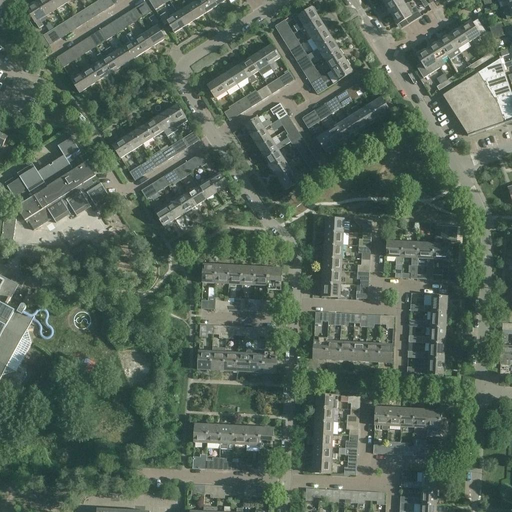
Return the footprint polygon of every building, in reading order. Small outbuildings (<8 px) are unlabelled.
[(50,0),(41,0),(38,3),(47,17),(57,11),(50,0)] [(68,4),(65,0),(50,0),(57,11),(68,4)] [(101,0),(97,3),(103,13),(114,6),(110,0),(101,0)] [(170,2),(168,0),(150,0),(149,1),(155,11),(170,2)] [(218,8),(212,0),(199,0),(198,1),(207,15),(218,8)] [(401,0),(391,0),(384,5),(391,16),(405,7),(401,0)] [(428,6),(424,0),(419,0),(425,9),(428,6)] [(198,1),(188,8),(196,21),(207,15),(198,1)] [(47,17),(38,3),(26,10),(36,24),(39,30),(44,27),(40,22),(47,17)] [(97,3),(86,9),(93,20),(103,13),(97,3)] [(146,3),(132,11),(138,22),(152,13),(146,3)] [(511,4),(508,6),(503,7),(507,19),(511,17),(511,4)] [(405,7),(391,16),(398,27),(406,21),(409,26),(421,18),(418,13),(412,17),(405,7)] [(196,21),(188,8),(177,14),(186,28),(196,21)] [(93,20),(86,9),(76,16),(82,27),(93,20)] [(301,32),(319,20),(312,9),(299,17),(297,14),(292,17),(301,32)] [(132,11),(121,18),(128,28),(138,22),(132,11)] [(186,28),(177,14),(169,19),(166,14),(159,18),(165,26),(168,24),(175,35),(186,28)] [(82,27),(76,16),(65,23),(71,33),(82,27)] [(128,28),(121,18),(110,25),(117,35),(128,28)] [(321,24),(319,20),(301,32),(304,36),(307,33),(311,40),(326,31),(328,29),(324,23),(321,24)] [(284,43),(295,36),(285,21),(275,28),(284,43)] [(471,23),(460,29),(469,44),(480,37),(479,36),(485,32),(478,21),(472,24),(471,23)] [(65,23),(55,30),(61,40),(71,33),(65,23)] [(492,34),(505,30),(503,23),(489,28),(490,30),(492,34)] [(110,25),(100,32),(106,42),(117,35),(110,25)] [(146,34),(155,48),(166,41),(157,27),(146,34)] [(469,44),(460,29),(460,30),(458,27),(452,31),(453,34),(450,36),(459,50),(469,44)] [(511,27),(505,30),(492,34),(494,40),(509,35),(511,41),(511,40),(511,27)] [(61,40),(55,30),(43,37),(50,47),(61,40)] [(326,31),(311,40),(318,51),(333,42),(326,31)] [(100,32),(89,38),(96,49),(106,42),(100,32)] [(155,48),(146,34),(136,40),(145,54),(155,48)] [(301,47),(295,36),(284,43),(291,53),(301,47)] [(450,36),(439,43),(448,57),(451,61),(461,54),(459,50),(450,36)] [(96,49),(89,38),(79,45),(85,55),(96,49)] [(136,40),(125,47),(134,61),(145,54),(136,40)] [(333,42),(318,51),(315,53),(318,57),(321,55),(325,61),(339,52),(333,42)] [(439,43),(428,50),(441,69),(446,66),(442,61),(448,57),(439,43)] [(85,55),(79,45),(68,52),(75,62),(85,55)] [(262,53),(270,67),(273,71),(278,68),(276,63),(281,60),(273,46),(262,53)] [(125,47),(114,54),(123,68),(134,61),(125,47)] [(301,47),(291,53),(298,64),(308,57),(301,47)] [(110,57),(103,61),(112,75),(123,68),(114,54),(110,48),(106,51),(110,57)] [(441,69),(428,50),(417,57),(422,65),(416,69),(420,74),(417,76),(420,81),(423,79),(424,80),(441,69)] [(75,62),(68,52),(57,58),(64,69),(75,62)] [(346,63),(339,52),(325,61),(331,72),(346,63)] [(270,67),(262,53),(251,60),(259,73),(270,67)] [(480,61),(483,64),(493,58),(491,54),(480,61)] [(112,75),(103,61),(100,55),(95,58),(99,64),(93,68),(101,82),(112,75)] [(308,57),(298,64),(304,74),(314,68),(308,57)] [(251,60),(240,67),(249,80),(251,85),(257,81),(255,76),(259,73),(251,60)] [(510,89),(506,78),(502,67),(500,60),(442,96),(468,138),(511,122),(511,95),(510,90),(510,89)] [(483,64),(480,61),(470,67),(472,71),(483,64)] [(353,74),(346,63),(331,72),(339,83),(353,74)] [(240,67),(229,74),(238,87),(249,80),(240,67)] [(472,71),(470,67),(459,74),(462,78),(472,71)] [(101,82),(93,68),(82,74),(91,88),(101,82)] [(321,78),(314,68),(304,74),(311,85),(321,78)] [(278,80),(284,88),(294,81),(289,73),(278,80)] [(91,88),(82,74),(71,81),(80,95),(91,88)] [(229,74),(219,80),(227,94),(238,87),(229,74)] [(462,78),(459,74),(448,81),(451,84),(462,78)] [(328,89),(321,78),(311,85),(318,96),(328,89)] [(333,79),(329,81),(334,92),(339,89),(333,79)] [(227,94),(219,80),(208,87),(216,101),(227,94)] [(278,80),(273,83),(278,91),(284,88),(278,80)] [(363,81),(357,85),(363,95),(369,92),(363,81)] [(451,84),(448,81),(437,88),(439,92),(451,84)] [(363,95),(357,85),(346,92),(353,102),(363,95)] [(268,86),(257,93),(262,102),(273,95),(268,86)] [(256,92),(245,98),(251,108),(262,102),(257,93),(256,92)] [(341,95),(335,99),(342,109),(347,105),(341,95)] [(251,108),(245,98),(234,105),(241,115),(251,108)] [(381,100),(370,106),(380,121),(391,114),(381,100)] [(330,102),(325,105),(331,116),(337,112),(330,102)] [(167,112),(175,126),(177,129),(188,122),(178,105),(167,112)] [(241,115),(234,105),(229,109),(230,110),(224,114),(230,122),(241,115)] [(279,121),(288,116),(281,105),(270,111),(274,117),(275,115),(279,121)] [(325,105),(314,112),(321,122),(331,116),(325,105)] [(370,106),(360,113),(369,128),(380,121),(370,106)] [(355,116),(349,120),(358,135),(369,128),(360,113),(356,107),(352,110),(355,116)] [(175,126),(167,112),(156,119),(165,132),(175,126)] [(321,122),(314,112),(304,119),(307,125),(310,129),(321,122)] [(295,127),(288,116),(279,121),(286,132),(295,127)] [(156,119),(145,126),(154,139),(165,132),(156,119)] [(252,139),(265,130),(272,126),(269,121),(262,126),(258,119),(245,128),(252,139)] [(349,120),(338,127),(348,142),(358,135),(349,120)] [(154,139),(145,126),(134,133),(143,146),(154,139)] [(272,141),(259,150),(265,160),(278,152),(291,144),(301,137),(295,127),(286,132),(288,135),(286,137),(288,139),(275,147),(272,141)] [(348,142),(338,127),(328,133),(337,148),(348,142)] [(272,141),(265,130),(252,139),(259,150),(272,141)] [(134,133),(124,140),(132,153),(143,146),(134,133)] [(195,133),(184,140),(189,148),(200,141),(195,133)] [(337,148),(328,133),(317,140),(326,155),(337,148)] [(308,148),(301,137),(291,144),(294,149),(296,148),(299,153),(308,148)] [(19,175),(16,176),(6,183),(20,205),(16,207),(26,222),(29,220),(35,230),(53,218),(56,224),(74,213),(76,216),(95,204),(97,208),(112,199),(102,183),(99,185),(97,181),(94,183),(92,180),(96,178),(86,163),(82,165),(76,156),(82,152),(72,138),(59,146),(65,156),(39,172),(34,164),(18,173),(19,175)] [(132,153),(124,140),(113,147),(122,160),(132,153)] [(184,140),(173,146),(179,155),(189,148),(184,140)] [(173,146),(162,153),(168,162),(179,155),(173,146)] [(315,158),(308,148),(299,153),(306,164),(315,158)] [(168,162),(162,153),(161,151),(151,158),(152,160),(157,168),(168,162)] [(206,151),(196,158),(202,168),(207,165),(206,163),(212,160),(206,151)] [(285,162),(278,152),(265,160),(272,171),(285,162)] [(196,158),(185,165),(190,173),(196,170),(197,171),(202,168),(196,158)] [(323,172),(315,158),(306,164),(315,177),(323,172)] [(152,160),(141,166),(146,175),(157,168),(152,160)] [(285,162),(272,171),(278,181),(292,173),(285,162)] [(185,165),(175,172),(180,180),(181,182),(191,175),(190,173),(185,165)] [(146,175),(141,166),(130,173),(135,182),(146,175)] [(180,180),(175,172),(164,179),(169,187),(180,180)] [(299,184),(292,173),(278,181),(286,192),(299,184)] [(210,181),(218,194),(229,187),(221,174),(210,181)] [(164,179),(153,186),(158,193),(169,187),(164,179)] [(218,194),(210,181),(199,187),(208,201),(218,194)] [(195,190),(189,194),(197,207),(208,201),(199,187),(197,184),(192,186),(195,190)] [(158,193),(153,186),(142,193),(147,200),(158,193)] [(197,207),(189,194),(187,191),(176,198),(186,214),(197,207)] [(173,204),(167,208),(176,221),(186,214),(176,198),(170,201),(173,204)] [(176,221),(167,208),(165,204),(160,208),(162,211),(156,215),(166,230),(173,226),(171,224),(176,221)] [(17,218),(5,216),(1,241),(13,243),(17,218)] [(176,228),(184,224),(182,219),(174,223),(176,228)] [(326,220),(326,233),(344,234),(345,221),(326,220)] [(344,234),(326,233),(325,246),(343,247),(344,234)] [(359,241),(359,248),(371,249),(372,236),(363,235),(363,241),(359,241)] [(402,259),(403,244),(388,243),(387,259),(396,259),(395,279),(401,279),(402,259)] [(418,245),(403,244),(402,259),(412,260),(411,280),(416,280),(418,260),(418,245)] [(418,245),(418,260),(427,261),(426,281),(432,281),(433,261),(434,246),(418,245)] [(325,246),(324,259),(342,260),(343,247),(325,246)] [(450,247),(434,246),(433,261),(443,262),(442,281),(448,282),(450,247)] [(371,249),(359,248),(359,255),(362,255),(362,261),(370,262),(371,249)] [(342,260),(324,259),(323,272),(342,273),(342,260)] [(358,266),(358,274),(370,274),(370,262),(362,261),(362,267),(358,266)] [(216,285),(217,266),(204,266),(203,284),(216,285)] [(230,267),(217,266),(216,285),(229,286),(230,267)] [(230,267),(229,286),(242,287),(243,268),(230,267)] [(243,268),(242,287),(255,287),(256,269),(243,268)] [(256,269),(255,287),(268,288),(269,269),(256,269)] [(269,269),(268,288),(268,291),(281,292),(282,270),(269,269)] [(342,273),(323,272),(323,285),(341,286),(342,273)] [(370,274),(358,274),(357,281),(360,281),(360,287),(369,287),(370,274)] [(0,381),(2,377),(16,373),(32,345),(28,330),(34,318),(25,312),(26,309),(26,307),(24,306),(22,306),(21,307),(20,308),(10,303),(19,286),(22,288),(25,282),(14,276),(11,282),(0,276),(0,381)] [(341,286),(323,285),(322,298),(340,299),(341,286)] [(369,287),(360,287),(360,291),(357,292),(356,300),(368,301),(369,287)] [(30,292),(24,303),(28,306),(35,295),(30,292)] [(411,305),(410,312),(431,313),(447,314),(448,298),(447,297),(432,296),(432,297),(431,307),(424,306),(411,305)] [(215,311),(215,299),(208,299),(208,302),(202,302),(201,310),(215,311)] [(215,299),(215,311),(228,312),(228,303),(222,303),(223,299),(215,299)] [(410,321),(410,327),(416,328),(430,328),(430,329),(446,330),(447,314),(431,313),(430,322),(410,321)] [(329,323),(329,315),(316,314),(315,326),(322,326),(323,323),(329,323)] [(342,315),(329,315),(329,323),(334,323),(334,327),(341,327),(342,315)] [(355,316),(342,315),(341,327),(348,327),(348,324),(354,325),(355,316)] [(381,317),(368,317),(367,328),(374,329),(374,326),(380,326),(381,317)] [(214,336),(214,327),(201,327),(200,338),(207,339),(207,335),(214,336)] [(214,327),(214,336),(219,336),(219,339),(226,340),(227,328),(214,327)] [(253,329),(240,329),(240,337),(246,338),(245,341),(252,341),(253,329)] [(266,330),(253,329),(252,341),(259,342),(259,338),(265,338),(266,330)] [(409,336),(409,343),(414,343),(429,344),(445,345),(446,330),(430,329),(430,338),(415,337),(409,336)] [(266,330),(265,338),(271,339),(271,342),(278,343),(279,338),(279,331),(266,330)] [(327,351),(327,360),(339,361),(340,351),(340,342),(333,342),(333,337),(328,337),(328,338),(328,341),(327,343),(327,351)] [(314,357),(314,360),(327,360),(327,351),(327,343),(328,341),(328,338),(315,338),(315,342),(314,350),(314,351),(314,356),(314,357)] [(340,351),(339,361),(352,362),(353,351),(353,343),(340,342),(340,351)] [(353,351),(352,362),(365,362),(366,351),(366,344),(353,343),(353,351)] [(366,351),(365,362),(378,363),(379,351),(379,345),(366,344),(366,351)] [(408,352),(408,358),(429,359),(428,360),(444,361),(445,353),(445,352),(445,345),(429,344),(429,352),(429,353),(413,352),(408,352)] [(379,351),(378,363),(391,364),(392,352),(392,351),(392,345),(379,345),(379,351)] [(511,366),(511,347),(502,347),(501,366),(511,366)] [(265,348),(265,353),(263,375),(277,376),(278,349),(265,348)] [(212,372),(213,350),(200,350),(198,371),(212,372)] [(226,351),(213,350),(212,372),(225,373),(226,351)] [(226,351),(225,373),(237,374),(239,352),(226,351)] [(252,352),(239,352),(237,374),(250,374),(252,352)] [(265,353),(252,352),(250,374),(263,375),(265,353)] [(407,368),(407,374),(428,375),(428,376),(440,376),(443,376),(444,361),(428,360),(428,369),(408,368),(407,368)] [(316,409),(335,410),(338,411),(339,397),(317,396),(316,409)] [(351,411),(360,412),(361,398),(349,398),(348,408),(351,408),(351,411)] [(316,409),(316,422),(334,423),(335,410),(316,409)] [(388,428),(389,410),(376,409),(375,427),(382,428),(382,429),(384,431),(388,431),(388,428)] [(402,410),(389,410),(388,428),(401,429),(402,410)] [(402,410),(401,429),(414,429),(415,411),(402,410)] [(347,416),(347,424),(359,425),(360,412),(351,411),(351,416),(347,416)] [(415,411),(414,429),(427,430),(428,412),(415,411)] [(442,412),(428,412),(427,430),(441,431),(442,412)] [(334,423),(316,422),(315,435),(334,436),(334,423)] [(359,425),(347,424),(347,431),(350,431),(349,437),(358,438),(359,425)] [(208,445),(209,426),(196,425),(195,444),(208,445)] [(222,427),(209,426),(208,445),(221,446),(222,427)] [(222,427),(221,446),(221,449),(234,450),(234,446),(235,428),(222,427)] [(235,428),(234,446),(247,447),(248,428),(235,428)] [(248,428),(247,447),(260,448),(259,451),(260,451),(261,429),(248,428)] [(274,430),(261,429),(260,451),(273,452),(274,430)] [(334,436),(315,435),(314,448),(333,449),(334,436)] [(346,443),(346,450),(358,450),(358,438),(349,437),(349,442),(346,443)] [(387,456),(387,447),(381,447),(381,443),(374,443),(374,455),(387,456)] [(393,447),(387,447),(387,456),(400,456),(401,444),(393,444),(393,447)] [(408,445),(401,444),(400,456),(413,457),(413,448),(408,448),(408,445)] [(413,448),(413,457),(426,458),(427,446),(419,445),(419,449),(413,448)] [(434,446),(427,446),(426,458),(439,459),(439,450),(434,449),(434,446)] [(314,448),(314,461),(332,462),(333,449),(314,448)] [(358,450),(346,450),(346,457),(348,457),(348,463),(357,463),(358,450)] [(207,462),(207,471),(220,471),(220,459),(210,459),(210,462),(207,462)] [(220,459),(220,471),(233,472),(233,463),(227,463),(227,460),(220,459)] [(238,464),(233,463),(233,472),(245,473),(246,461),(239,460),(238,464)] [(332,462),(314,461),(313,474),(331,475),(332,462)] [(357,463),(348,463),(348,469),(345,469),(344,476),(356,477),(357,463)] [(401,489),(422,490),(438,491),(439,475),(423,474),(422,483),(402,482),(401,489)] [(205,496),(206,487),(193,486),(192,498),(199,498),(199,495),(205,496)] [(206,487),(205,496),(211,496),(211,499),(218,499),(219,487),(206,487)] [(232,488),(219,487),(218,499),(225,500),(225,497),(231,497),(232,488)] [(245,489),(232,488),(231,497),(237,497),(237,500),(244,501),(245,489)] [(257,490),(245,489),(244,501),(251,501),(251,498),(257,498),(257,490)] [(271,490),(257,490),(257,498),(263,499),(263,502),(270,502),(270,497),(271,490)] [(438,491),(422,490),(421,499),(401,498),(401,504),(421,506),(437,506),(438,491)] [(325,503),(333,503),(333,491),(325,491),(325,503)] [(346,492),(333,491),(333,503),(339,503),(339,501),(346,501),(346,492)] [(359,493),(346,492),(346,501),(351,501),(351,504),(358,505),(359,493)] [(359,493),(358,505),(365,505),(365,502),(372,502),(372,494),(359,493)]
